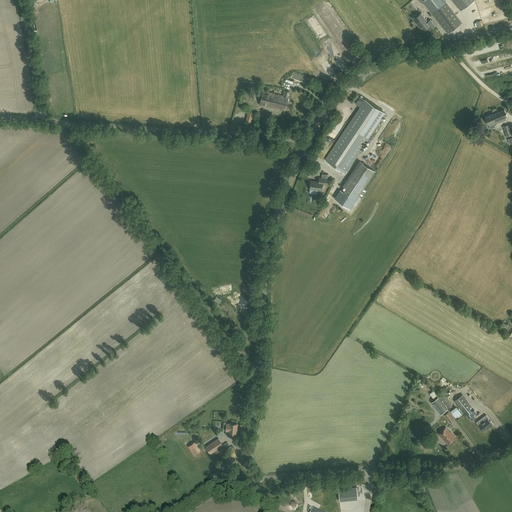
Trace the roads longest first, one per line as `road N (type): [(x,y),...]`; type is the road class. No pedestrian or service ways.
road 1 (tertiary): [(233,455),(251,421),(263,256),(306,143)]
road 2 (track): [(69,122),(255,378)]
road 3 (unclassified): [(306,143),(42,119)]
road 4 (unclassified): [(255,479),(446,468),(511,440)]
road 5 (tertiary): [(306,143),(369,70),(511,27)]
road 6 (unclassified): [(42,119),(22,0)]
